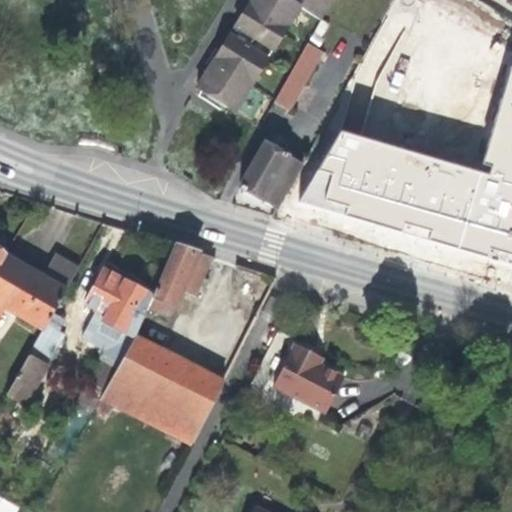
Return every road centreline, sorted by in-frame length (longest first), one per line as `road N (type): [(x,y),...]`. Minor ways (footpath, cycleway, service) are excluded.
road 1 (secondary): [(0,171),(170,231),(511,326)]
road 2 (unknown): [(295,248),(256,256),(404,0)]
